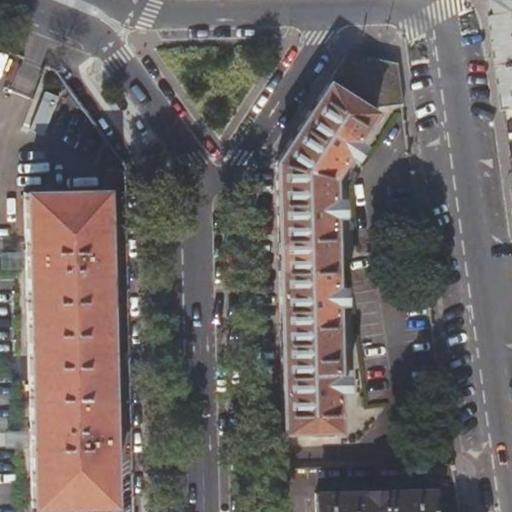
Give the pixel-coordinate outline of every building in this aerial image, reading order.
[(509,114),(511,116),(511,0),(492,0),(490,4),(505,111),(508,110),(509,114)] [(275,163),(281,433),(337,431),(336,393),(345,392),(344,377),(335,377),(334,305),(343,305),(342,289),(333,290),(332,218),(340,218),(340,203),(331,203),(331,180),(345,158),(353,163),(361,150),(354,145),(378,107),(402,105),(397,63),(348,52),(275,163)] [(61,121),(77,146),(99,129),(70,89),(55,100),(61,121)] [(24,195),(31,510),(112,508),(104,193),(24,195)] [(432,511),(431,491),(418,491),(315,494),(315,511),(432,511)]
